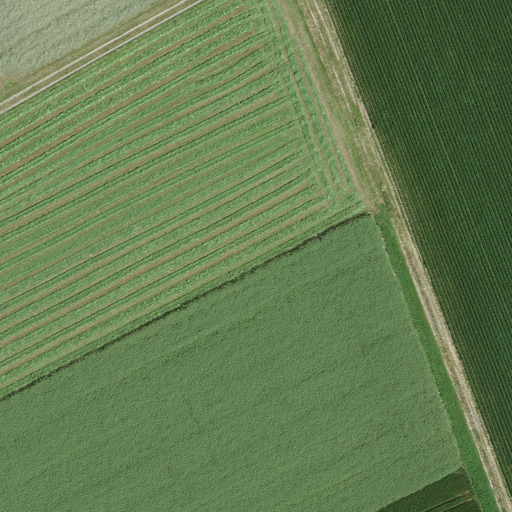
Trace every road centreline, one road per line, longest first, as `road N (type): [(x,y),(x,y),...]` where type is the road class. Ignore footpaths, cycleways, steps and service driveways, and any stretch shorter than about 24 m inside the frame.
road 1 (track): [(498,511),(310,0)]
road 2 (track): [(193,0),(0,106)]
